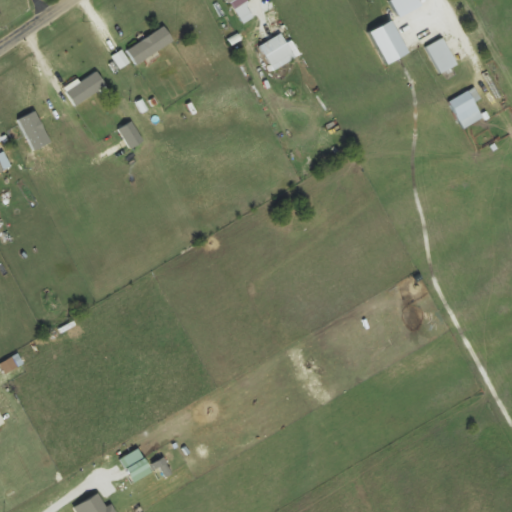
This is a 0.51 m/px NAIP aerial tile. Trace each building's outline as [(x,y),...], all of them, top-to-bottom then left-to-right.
[(244,0),(227,0),(243,23),(255,15),(244,0)] [(127,49),(136,64),(174,40),(164,25),(127,49)] [(271,70),(295,58),(288,42),(263,54),(271,70)] [(106,86),(97,70),(65,89),(75,105),(106,86)] [(462,128),(483,118),(475,101),(479,98),(475,87),(449,99),(462,128)] [(0,170),(10,164),(5,157),(3,159),(0,154),(0,170)] [(152,471),(139,447),(120,458),(133,482),(152,471)]
